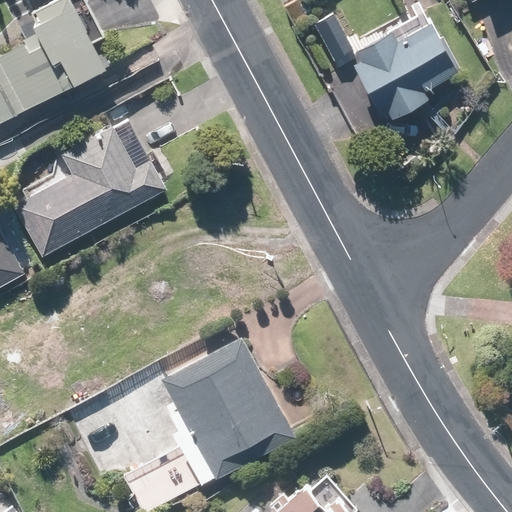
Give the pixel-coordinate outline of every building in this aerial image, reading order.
[(0,120),(116,61),(85,0),(56,0),(17,20),(28,41),(0,54),(0,120)] [(369,54),(362,58),(389,108),(396,104),(400,111),(435,93),(431,85),(465,67),(438,18),(404,36),(399,26),(364,45),(369,54)] [(19,197),(47,248),(172,180),(156,150),(142,158),(119,117),(67,145),(78,165),(19,197)] [(0,275),(27,261),(0,211),(0,275)] [(102,285),(130,336),(175,311),(169,300),(180,293),(169,273),(160,278),(140,243),(116,257),(124,273),(102,285)] [(250,325),(169,366),(222,469),(302,428),(250,325)] [(359,511),(339,490),(330,499),(309,476),(269,511),(359,511)]
